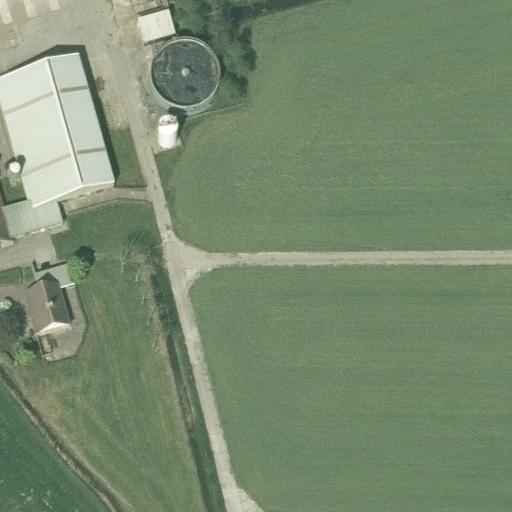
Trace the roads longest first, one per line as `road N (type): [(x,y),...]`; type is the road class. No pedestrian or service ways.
road 1 (track): [(173,261),(511,258)]
road 2 (track): [(101,0),(173,261)]
road 3 (track): [(173,261),(232,511)]
